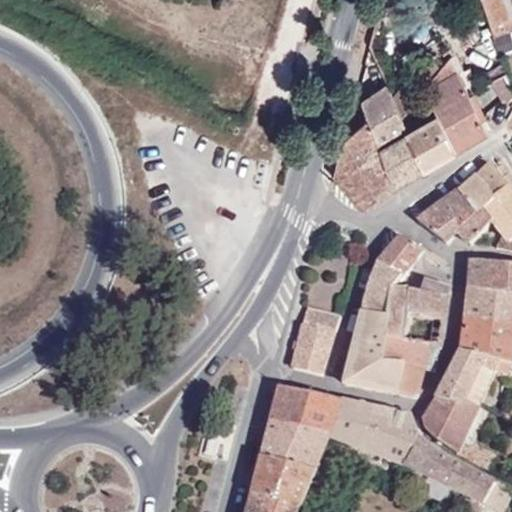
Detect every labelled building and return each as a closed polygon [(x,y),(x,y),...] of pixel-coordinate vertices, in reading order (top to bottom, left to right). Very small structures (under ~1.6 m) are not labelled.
[(511,25),(503,0),(482,0),(494,34),(511,27),(511,25)] [(511,27),(494,34),(501,55),(511,51),(511,27)] [(439,112),(456,149),(488,129),(481,116),(452,54),(425,85),(439,113),(439,112)] [(486,70),(501,96),(504,100),(511,92),(511,85),(503,61),(486,70)] [(405,109),(425,85),(416,77),(396,99),(403,112),(405,109)] [(362,100),(369,115),(379,139),(409,123),(403,112),(396,99),(389,84),(362,100)] [(411,128),(415,125),(405,109),(403,112),(409,123),(411,128)] [(409,129),(426,167),(456,149),(439,112),(439,113),(415,125),(411,128),(409,129)] [(345,138),(338,172),(365,210),(397,184),(380,144),(379,139),(369,115),(345,138)] [(380,144),(397,184),(398,184),(426,167),(409,129),(380,144)] [(505,179),(492,164),(479,175),(497,196),(483,208),(493,222),(504,234),(495,248),(511,250),(511,178),(510,176),(505,179)] [(497,196),(479,175),(460,191),(478,213),(483,208),(497,196)] [(478,213),(460,191),(458,193),(447,201),(441,193),(425,205),(431,212),(420,220),(446,243),(458,232),(471,244),(493,222),(483,208),(478,213)] [(403,238),(380,263),(409,272),(424,252),(403,238)] [(511,265),(473,261),(469,290),(511,296),(511,265)] [(371,291),(365,314),(390,318),(394,290),(409,272),(380,263),(371,291)] [(410,316),(446,322),(451,291),(424,285),(422,294),(411,292),(410,316)] [(347,386),(400,397),(406,367),(403,367),(410,316),(411,292),(394,290),(390,318),(365,314),(347,386)] [(511,296),(469,290),(464,320),(511,329),(511,296)] [(309,309),(294,369),(323,377),(342,318),(309,309)] [(406,367),(400,397),(419,400),(427,371),(437,372),(440,350),(443,350),(446,322),(410,316),(403,367),(406,367)] [(511,329),(464,320),(460,352),(486,359),(511,364),(511,329)] [(486,359),(460,352),(439,402),(424,422),(427,431),(435,441),(458,456),(482,468),(488,456),(465,443),(480,408),(466,404),(486,359)] [(511,367),(511,364),(486,359),(466,404),(480,408),(481,407),(497,372),(502,374),(509,377),(511,367)] [(283,389),(273,422),(331,439),(344,402),(283,389)] [(344,402),(331,439),(387,460),(407,467),(421,442),(412,416),(344,402)] [(273,422),(270,434),(326,450),(331,439),(273,422)] [(270,434),(264,459),(317,473),(326,450),(270,434)] [(421,442),(407,467),(485,505),(496,485),(475,474),(444,459),(421,442)] [(488,456),(482,468),(488,471),(494,459),(488,456)] [(264,459),(255,495),(302,507),(317,473),(264,459)] [(255,495),(250,511),(300,511),(302,507),(255,495)]
